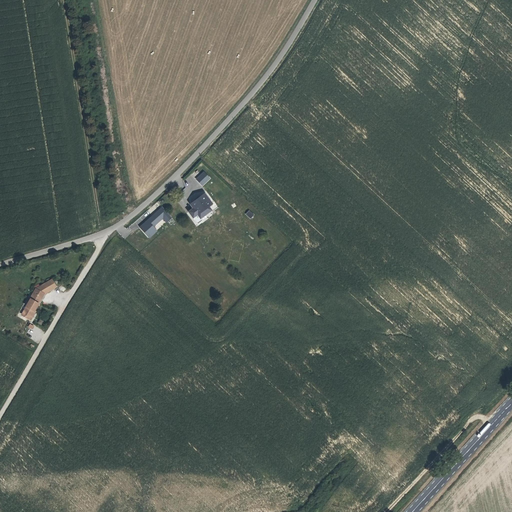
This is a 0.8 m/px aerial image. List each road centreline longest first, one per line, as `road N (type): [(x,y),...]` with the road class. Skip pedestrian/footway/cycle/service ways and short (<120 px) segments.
road 1 (unclassified): [(314,0),(224,124),(112,228)]
road 2 (unclassified): [(0,409),(112,228)]
road 3 (track): [(493,422),(467,421),(382,511)]
road 4 (primary): [(511,401),(412,511)]
